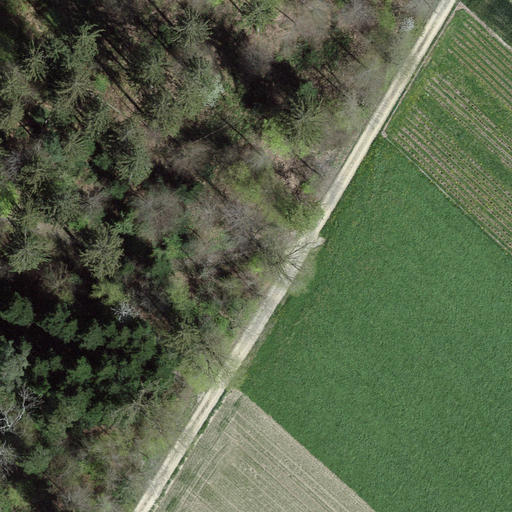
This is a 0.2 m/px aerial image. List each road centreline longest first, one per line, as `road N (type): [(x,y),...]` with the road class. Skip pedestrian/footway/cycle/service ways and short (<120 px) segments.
road 1 (track): [(138,511),(456,0)]
road 2 (track): [(323,211),(260,248),(211,262),(153,260),(0,214)]
